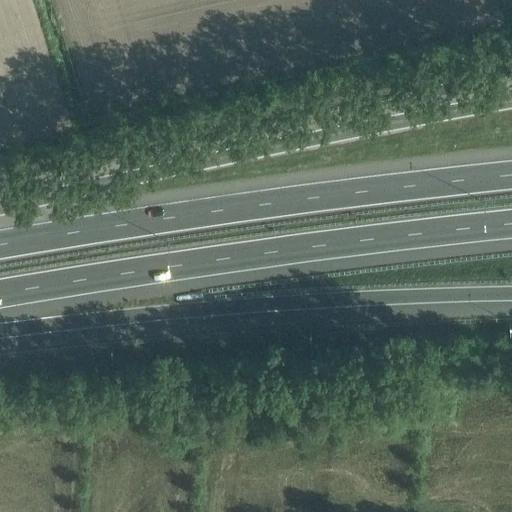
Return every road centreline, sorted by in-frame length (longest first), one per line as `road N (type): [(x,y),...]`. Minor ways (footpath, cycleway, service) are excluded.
road 1 (motorway): [(511,101),(0,210)]
road 2 (motorway): [(511,172),(0,244)]
road 3 (motorway): [(0,294),(511,224)]
road 4 (motorway): [(0,325),(511,296)]
